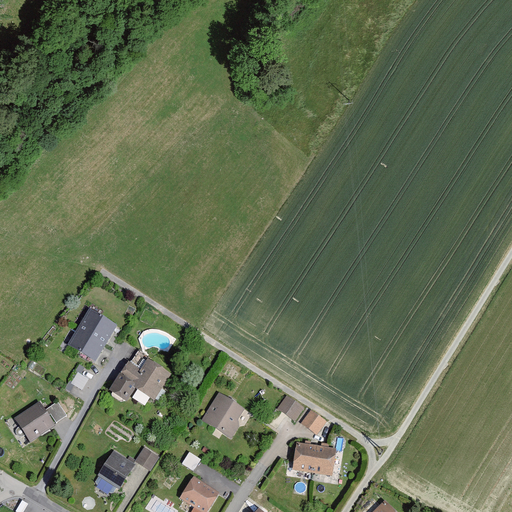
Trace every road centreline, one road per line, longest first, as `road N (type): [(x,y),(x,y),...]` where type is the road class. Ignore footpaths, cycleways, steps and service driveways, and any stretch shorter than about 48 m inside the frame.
road 1 (track): [(103,273),(367,441),(373,469)]
road 2 (track): [(396,438),(511,255)]
